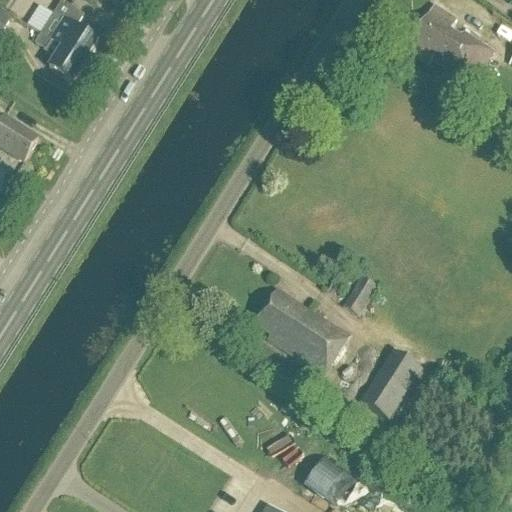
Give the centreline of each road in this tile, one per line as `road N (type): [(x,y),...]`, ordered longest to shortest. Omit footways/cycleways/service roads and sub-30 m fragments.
road 1 (unclassified): [(31,511),(352,0)]
road 2 (primary): [(0,333),(212,0)]
